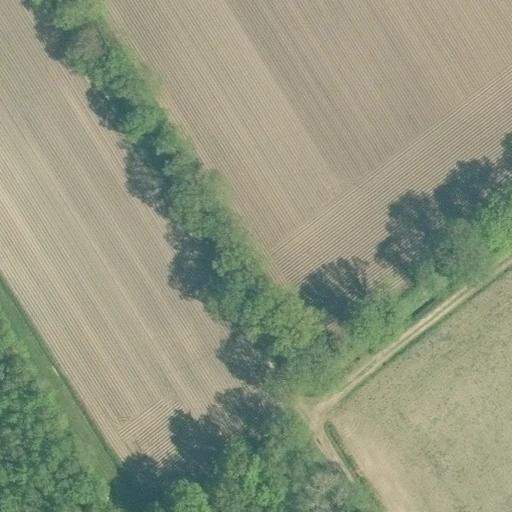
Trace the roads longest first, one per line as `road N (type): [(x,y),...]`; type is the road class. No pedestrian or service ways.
road 1 (track): [(43,0),(266,385),(300,410)]
road 2 (track): [(300,410),(347,384),(511,255)]
road 3 (track): [(300,410),(365,511)]
